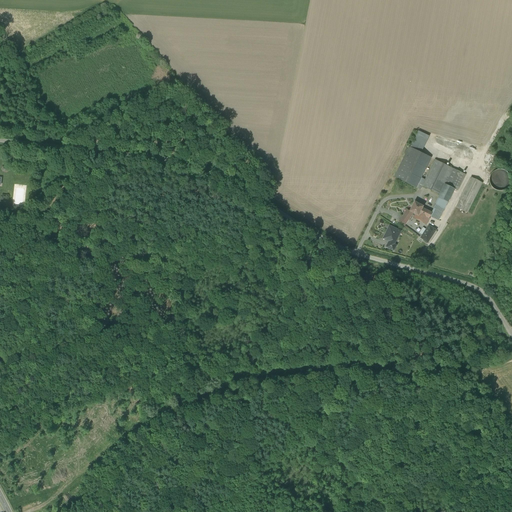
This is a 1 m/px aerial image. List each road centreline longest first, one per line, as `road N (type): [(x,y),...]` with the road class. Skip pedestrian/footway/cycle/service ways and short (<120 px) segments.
road 1 (residential): [(511,335),(487,295),(469,284),(329,242),(209,169),(0,142)]
road 2 (track): [(27,511),(49,501),(150,406),(234,370),(351,356),(408,366),(497,364),(511,354)]
